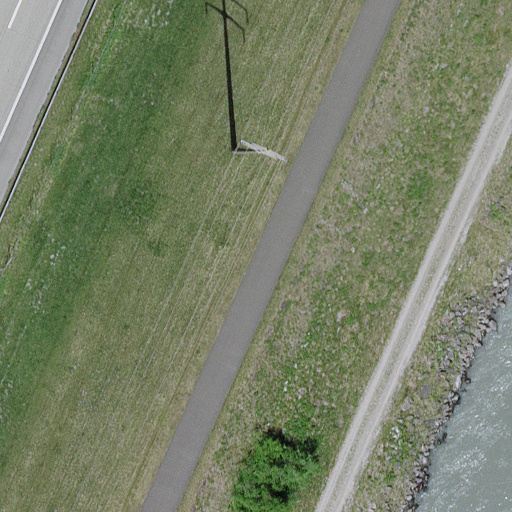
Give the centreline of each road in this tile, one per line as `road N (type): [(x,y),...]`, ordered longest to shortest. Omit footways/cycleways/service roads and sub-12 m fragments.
road 1 (track): [(384,0),(158,511)]
road 2 (track): [(511,48),(307,511)]
